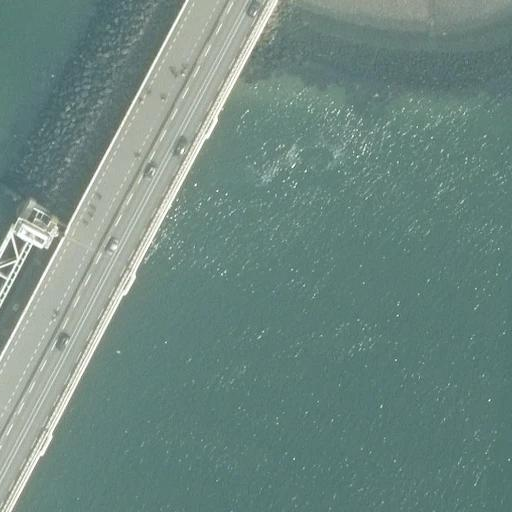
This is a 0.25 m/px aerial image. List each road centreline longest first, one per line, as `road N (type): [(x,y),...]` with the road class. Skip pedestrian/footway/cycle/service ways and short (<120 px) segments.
road 1 (primary): [(0,463),(243,0)]
road 2 (unclassified): [(0,384),(201,0)]
